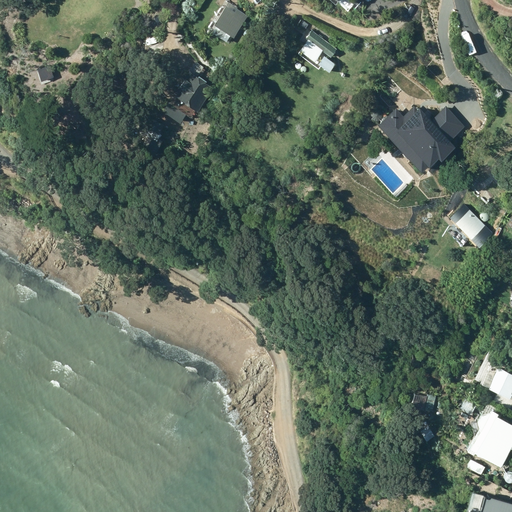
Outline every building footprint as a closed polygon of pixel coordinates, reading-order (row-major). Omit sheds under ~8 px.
[(214,27),(234,39),(247,17),(228,5),(214,27)] [(257,24),(251,21),(242,35),(248,39),(257,24)] [(330,58),(336,50),(309,30),(303,38),(305,39),(294,54),(318,71),(320,69),(328,74),(337,62),(330,58)] [(197,114),(213,89),(205,84),(210,75),(202,70),(196,79),(188,74),(173,98),(197,114)] [(422,173),(440,156),(444,160),(457,148),(452,142),(468,127),(448,106),(432,120),(417,104),(404,116),(398,109),(379,126),(422,173)] [(455,225),(471,241),(485,227),(469,210),(455,225)] [(510,401),(511,396),(511,376),(499,370),(495,378),(488,374),(482,386),(489,389),(489,390),(510,401)] [(465,401),(476,406),(479,398),(469,394),(465,401)] [(427,395),(424,411),(432,412),(435,397),(427,395)] [(426,415),(416,420),(426,439),(436,433),(426,415)] [(476,454),(475,455),(501,469),(511,450),(511,427),(490,416),(472,452),(476,454)] [(481,511),(511,511),(511,504),(486,497),(481,511)]
